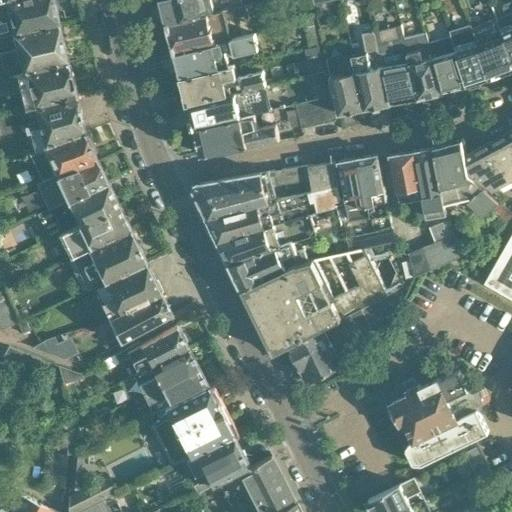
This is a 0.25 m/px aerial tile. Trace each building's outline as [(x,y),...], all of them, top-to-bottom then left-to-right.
[(57,24),(51,0),(0,0),(0,37),(13,35),(57,24)] [(216,10),(213,0),(162,0),(165,10),(162,13),(164,18),(167,20),(168,23),(170,23),(216,12),(216,10)] [(511,0),(503,5),(506,15),(499,17),(511,50),(511,0)] [(248,13),(246,4),(246,3),(216,10),(216,12),(170,23),(177,52),(233,39),(233,38),(228,18),(248,13)] [(511,50),(499,17),(471,28),(475,43),(478,42),(480,46),(481,45),(492,76),(511,69),(511,50)] [(67,62),(57,24),(13,35),(16,49),(0,52),(0,55),(4,76),(9,74),(9,76),(67,62)] [(422,97),(407,38),(406,38),(402,24),(376,30),(393,102),(422,97)] [(448,31),(449,36),(452,36),(456,50),(457,49),(468,84),(471,84),(471,86),(478,84),(477,82),(492,76),(481,45),(480,46),(478,42),(475,43),(471,28),(470,25),(448,31)] [(393,102),(376,30),(375,30),(374,30),(363,32),(367,50),(353,53),(364,107),(393,102)] [(445,90),(431,41),(430,41),(426,31),(416,33),(417,36),(407,38),(422,97),(424,98),(430,96),(432,94),(445,90)] [(255,32),(233,38),(233,39),(177,52),(183,78),(231,66),(230,64),(228,55),(259,47),(255,32)] [(452,36),(449,36),(431,41),(445,90),(455,88),(455,90),(463,88),(462,86),(468,84),(457,49),(456,50),(452,36)] [(364,107),(353,53),(329,58),(339,112),(364,107)] [(316,72),(313,59),(294,63),(297,77),(316,72)] [(23,108),(75,96),(67,62),(9,76),(13,92),(14,95),(20,93),(23,108)] [(236,63),(230,64),(231,66),(183,78),(190,104),(267,85),(264,70),(238,75),(236,63)] [(321,75),(316,76),(321,98),(330,96),(328,90),(325,90),(321,75)] [(267,85),(190,104),(193,118),(190,119),(192,129),(195,128),(256,113),(273,109),(267,85)] [(83,131),(75,96),(23,108),(0,113),(0,133),(25,127),(31,150),(31,151),(34,150),(83,131)] [(336,119),(330,96),(321,98),(327,122),(336,119)] [(327,122),(321,98),(308,101),(313,125),(327,122)] [(313,125),(308,101),(295,104),(301,128),(313,125)] [(259,127),(256,113),(195,128),(202,154),(254,144),(280,139),(276,123),(259,127)] [(97,159),(83,131),(34,150),(31,151),(43,180),(97,159)] [(511,178),(511,138),(508,132),(490,142),(511,179),(511,178)] [(469,172),(465,155),(463,140),(435,146),(446,201),(471,195),(472,196),(469,199),(485,214),(492,207),(509,223),(511,219),(511,210),(485,186),(488,184),(469,172)] [(511,179),(490,142),(465,155),(469,172),(488,184),(492,187),(493,189),(511,179)] [(446,201),(435,146),(416,150),(425,198),(428,216),(449,212),(446,201)] [(425,198),(416,150),(390,154),(399,202),(425,198)] [(389,213),(378,153),(358,156),(371,216),(389,213)] [(371,216),(358,156),(339,160),(350,219),(371,216)] [(107,180),(97,159),(43,180),(38,181),(50,207),(107,180)] [(335,160),(270,170),(274,184),(312,179),(314,191),(339,184),(335,160)] [(274,184),(270,170),(198,183),(196,184),(196,185),(195,186),(195,187),(196,188),(209,217),(275,202),(279,201),(274,184)] [(68,229),(119,205),(107,180),(50,207),(62,231),(68,228),(68,229)] [(220,240),(312,214),(311,212),(337,205),(336,200),(343,198),(339,184),(314,191),(302,195),(279,201),(275,202),(209,217),(220,240)] [(130,228),(119,205),(68,229),(68,228),(62,231),(73,255),(77,253),(90,247),(130,228)] [(323,218),(327,230),(344,225),(339,212),(323,218)] [(317,232),(312,214),(220,240),(231,263),(294,242),(293,240),(317,232)] [(454,233),(450,218),(430,226),(436,241),(454,233)] [(394,227),(347,237),(350,250),(396,239),(394,227)] [(145,261),(130,228),(90,247),(77,253),(83,269),(78,271),(87,288),(93,285),(104,280),(145,261)] [(436,241),(424,246),(432,268),(469,252),(454,233),(436,241)] [(511,234),(485,283),(486,284),(511,298),(511,234)] [(310,260),(310,259),(305,247),(298,250),(294,242),(231,263),(243,288),(300,263),(310,260)] [(424,246),(410,251),(410,252),(413,267),(416,272),(419,273),(432,268),(424,246)] [(334,297),(328,284),(315,258),(310,259),(310,260),(300,263),(243,288),(255,313),(274,352),(276,351),(290,344),(363,307),(362,307),(389,294),(378,272),(369,254),(350,263),(361,285),(334,297)] [(160,291),(145,261),(104,280),(93,285),(109,317),(160,291)] [(4,289),(0,290),(0,329),(19,321),(18,320),(4,289)] [(120,339),(170,312),(160,291),(109,317),(120,339)] [(363,307),(290,344),(292,348),(291,353),(295,362),(299,363),(308,382),(360,356),(354,343),(375,333),(370,322),(388,313),(380,298),(362,307),(363,307)] [(134,374),(189,347),(177,323),(141,343),(139,340),(115,353),(119,360),(129,355),(132,360),(127,363),(132,374),(133,373),(134,374)] [(51,338),(46,350),(48,351),(64,356),(68,344),(51,338)] [(40,359),(9,346),(1,356),(34,373),(40,359)] [(143,393),(198,366),(189,347),(134,374),(143,393)] [(77,380),(73,370),(59,365),(63,384),(77,380)] [(152,411),(207,384),(198,366),(143,393),(152,411)] [(472,387),(469,388),(460,370),(439,379),(439,378),(422,386),(420,382),(420,383),(416,374),(403,380),(407,388),(407,389),(409,393),(392,401),(394,405),(392,406),(389,412),(392,419),(399,420),(401,419),(402,422),(406,421),(414,439),(411,441),(407,448),(414,463),(422,464),(490,432),(478,409),(482,407),(484,400),(479,389),(472,387)] [(175,430),(219,409),(207,384),(152,411),(147,413),(153,424),(149,426),(155,438),(174,428),(175,430)] [(174,428),(155,438),(169,465),(181,460),(186,458),(186,457),(232,435),(219,409),(175,430),(174,428)] [(65,430),(67,454),(87,444),(78,425),(65,430)] [(218,479),(247,465),(232,435),(186,457),(186,458),(194,473),(204,468),(207,477),(193,484),(197,491),(219,480),(218,479)] [(65,484),(67,454),(57,452),(57,457),(53,457),(52,483),(65,484)] [(269,511),(295,499),(283,477),(271,454),(247,465),(218,479),(219,480),(231,504),(235,511),(269,511)] [(373,511),(400,511),(426,499),(415,477),(367,500),(373,511)] [(57,511),(15,492),(5,511),(57,511)] [(109,511),(103,499),(76,511),(109,511)] [(301,511),(295,499),(269,511),(301,511)] [(431,511),(426,499),(400,511),(431,511)]
